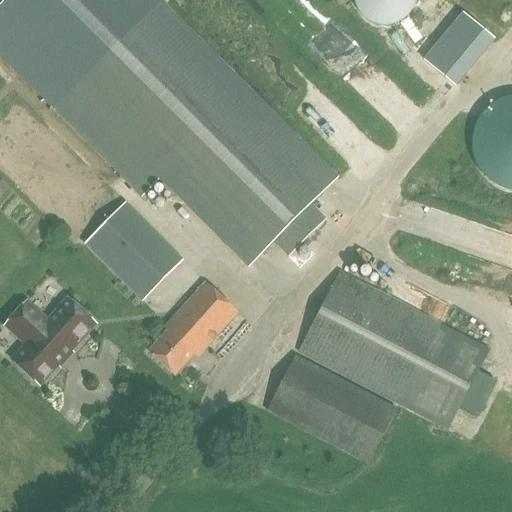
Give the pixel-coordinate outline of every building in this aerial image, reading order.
[(156,0),(155,0),(51,107),(140,198),(157,180),(246,270),(338,177),(156,0)] [(127,204),(85,245),(142,302),(184,261),(127,204)] [(329,227),(339,230),(345,212),(334,209),(329,227)] [(363,250),(348,256),(352,266),(367,259),(363,250)] [(299,352),(448,430),(490,350),(341,272),(299,352)] [(197,358),(238,313),(206,284),(165,328),(168,331),(149,352),(176,376),(195,355),(197,358)] [(27,299),(12,314),(65,363),(99,327),(66,298),(46,318),(27,299)] [(65,363),(11,315),(0,327),(0,328),(19,346),(5,361),(40,393),(65,363)] [(245,319),(234,337),(244,343),(255,325),(245,319)] [(369,463),(397,409),(297,356),(268,411),(369,463)] [(485,416),(500,380),(483,373),(468,409),(485,416)]
